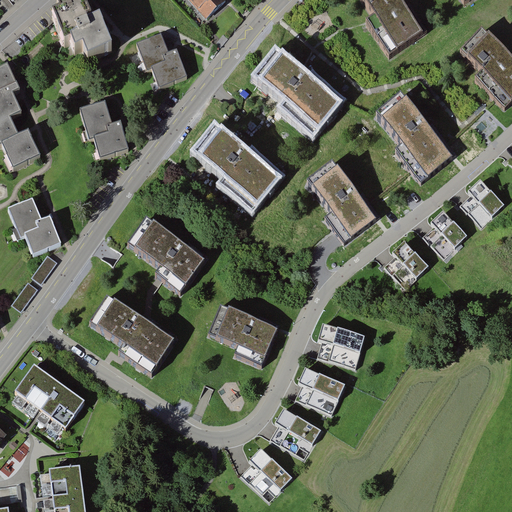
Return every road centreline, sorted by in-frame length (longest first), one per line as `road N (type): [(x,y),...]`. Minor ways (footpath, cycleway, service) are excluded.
road 1 (residential): [(511,133),(324,295),(256,426),(232,438),(194,434),(33,325)]
road 2 (residential): [(281,0),(142,172),(33,325)]
